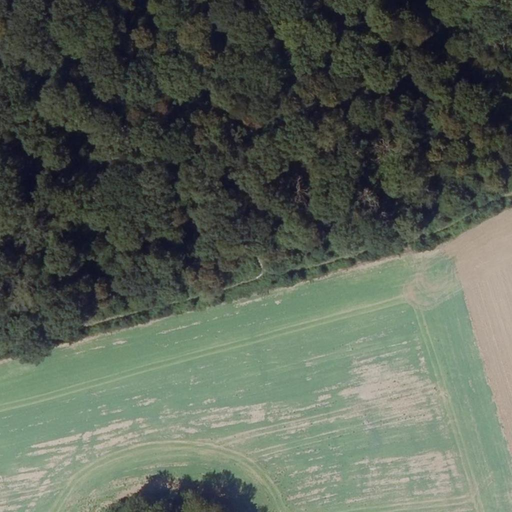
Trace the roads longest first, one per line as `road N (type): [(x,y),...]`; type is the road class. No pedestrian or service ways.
road 1 (track): [(314,263),(0,347)]
road 2 (track): [(314,263),(0,184)]
road 3 (track): [(511,194),(435,233),(314,263)]
